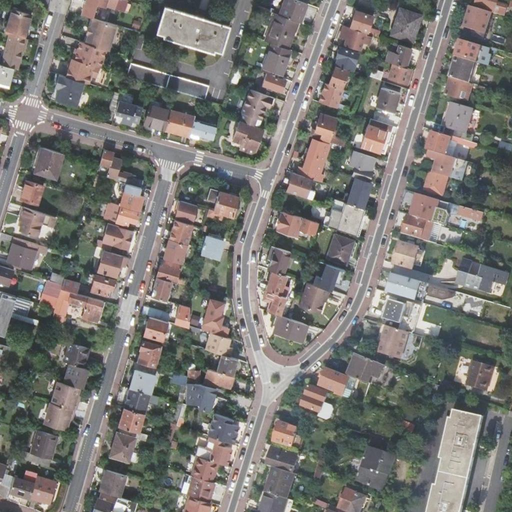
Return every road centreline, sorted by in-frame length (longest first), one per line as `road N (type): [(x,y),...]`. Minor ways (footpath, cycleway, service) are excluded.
road 1 (residential): [(270,396),(344,328),(361,291),(448,0)]
road 2 (residential): [(175,154),(74,511)]
road 3 (residential): [(270,178),(246,248),(245,306),(270,396)]
road 4 (residential): [(336,0),(270,178)]
road 5 (residential): [(26,113),(175,154)]
road 6 (residential): [(233,511),(270,396)]
